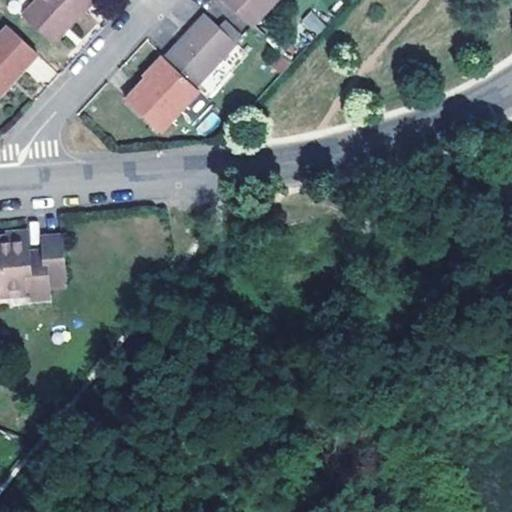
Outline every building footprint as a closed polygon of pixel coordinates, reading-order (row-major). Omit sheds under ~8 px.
[(43,0),(28,16),(58,44),(100,0),(43,0)] [(226,0),(256,28),(282,0),(226,0)] [(307,12),(300,24),(317,33),(324,21),(307,12)] [(239,44),(207,15),(167,57),(170,60),(199,87),(239,44)] [(20,78),(42,54),(14,28),(0,42),(0,96),(13,82),(18,77),(20,78)] [(167,57),(165,55),(153,68),(158,73),(170,60),(167,57)] [(163,133),(203,90),(199,87),(170,60),(158,73),(150,82),(148,80),(129,100),(163,133)] [(0,103),(1,104),(18,87),(13,82),(0,96),(0,103)] [(13,251),(16,299),(29,298),(30,308),(49,306),(47,289),(64,287),(62,245),(46,247),(46,259),(29,261),(27,249),(13,251)] [(16,299),(13,251),(0,252),(0,304),(1,304),(1,300),(16,299)]
